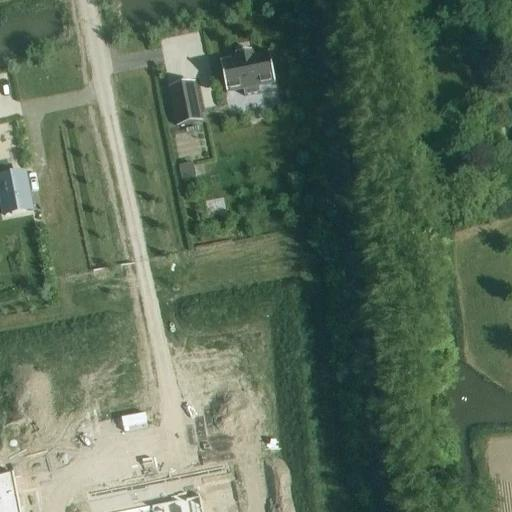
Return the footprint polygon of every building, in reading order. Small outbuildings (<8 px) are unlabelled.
[(236,58),(220,61),(226,93),(242,90),(244,96),(260,92),(259,86),(276,83),(269,51),(252,54),(251,50),(235,53),(236,58)] [(194,85),(168,90),(176,130),(203,124),(194,85)] [(0,205),(1,210),(33,204),(26,171),(9,174),(7,160),(0,161),(0,205)] [(195,180),(192,166),(178,169),(181,183),(195,180)] [(18,511),(9,459),(0,460),(0,511),(18,511)] [(206,511),(202,496),(120,511),(206,511)]
